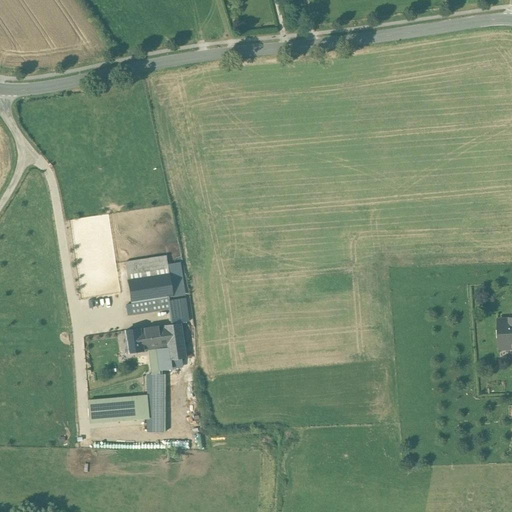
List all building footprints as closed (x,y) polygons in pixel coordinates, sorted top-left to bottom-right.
[(168,256),(126,262),(129,279),(170,274),(168,256)] [(170,274),(129,279),(132,302),(169,297),(173,296),(170,274)] [(171,309),(170,301),(169,297),(132,302),(133,314),(171,309)] [(173,326),(165,327),(168,350),(157,352),(159,370),(182,367),(181,359),(186,358),(178,300),(170,301),(171,309),(173,326)] [(510,319),(498,320),(500,350),(511,349),(511,318),(510,319)] [(165,327),(141,330),(126,332),(129,354),(144,352),(144,351),(157,349),(157,352),(168,350),(165,327)] [(149,375),(149,395),(149,402),(160,402),(160,381),(157,381),(157,375),(149,375)] [(185,384),(189,421),(197,420),(193,383),(185,384)] [(149,402),(149,395),(88,400),(90,424),(149,419),(149,402)] [(160,402),(149,402),(149,419),(149,430),(160,430),(160,402)]
